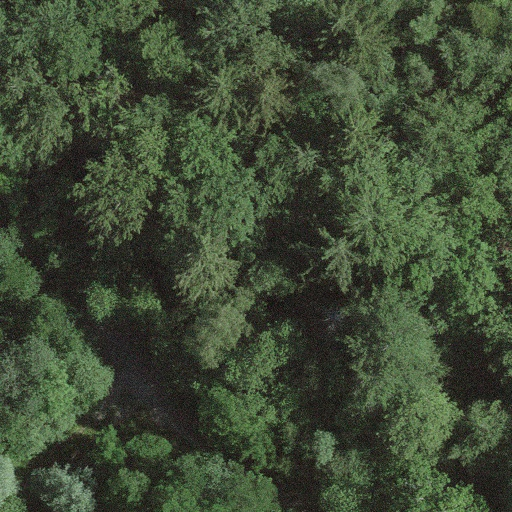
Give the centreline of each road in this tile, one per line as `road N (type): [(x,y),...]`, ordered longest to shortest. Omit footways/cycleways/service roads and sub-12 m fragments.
road 1 (track): [(312,511),(171,406),(0,255)]
road 2 (track): [(171,406),(41,511)]
